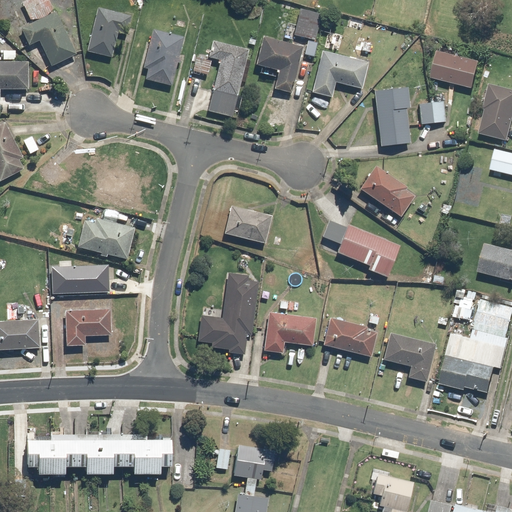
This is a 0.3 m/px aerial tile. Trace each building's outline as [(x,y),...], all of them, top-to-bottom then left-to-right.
[(49,68),(74,56),(46,0),(25,0),(19,3),(29,23),(17,29),(26,48),(37,42),(49,68)] [(114,34),(125,36),(129,16),(94,9),(85,53),(109,58),(114,34)] [(320,15),(297,10),(291,37),(314,42),(320,15)] [(158,22),(156,32),(151,30),(142,68),(148,69),(145,81),(170,87),(183,28),(158,22)] [(260,39),(253,66),(277,72),(273,88),(290,92),(301,49),(260,39)] [(372,43),(359,40),(357,51),(369,54),(372,43)] [(230,118),(246,52),(210,43),(206,60),(219,63),(207,113),(230,118)] [(0,48),(0,59),(14,61),(15,49),(0,48)] [(478,63),(435,52),(428,79),(471,90),(478,63)] [(309,95),(330,100),(333,83),(360,89),(366,64),(318,53),(309,95)] [(205,80),(209,63),(194,60),(190,76),(205,80)] [(0,90),(26,91),(27,65),(0,63),(0,90)] [(511,121),(511,91),(488,85),(476,135),(507,142),(511,121)] [(405,111),(408,110),(406,89),(373,92),(378,149),(408,146),(405,111)] [(443,102),(416,105),(419,127),(445,124),(443,102)] [(17,160),(21,159),(3,124),(0,124),(0,182),(22,171),(17,160)] [(511,153),(494,150),(489,172),(511,177),(511,153)] [(66,174),(50,156),(33,171),(48,189),(66,174)] [(403,192),(406,188),(374,166),(356,191),(398,219),(412,198),(403,192)] [(140,175),(102,167),(95,198),(133,207),(140,175)] [(292,229),(269,224),(270,217),(230,207),(223,236),(286,251),(292,229)] [(93,225),(80,221),(74,249),(125,261),(132,228),(95,219),(93,225)] [(347,226),(336,254),(370,268),(368,273),(384,279),(397,245),(347,226)] [(511,252),(482,245),(475,274),(511,283),(511,252)] [(102,260),(51,262),(52,300),(103,299),(102,260)] [(209,344),(209,347),(227,349),(226,355),(242,357),(244,336),(251,337),(256,283),(246,282),(247,276),(226,274),(222,318),(199,316),(196,342),(209,344)] [(511,307),(479,300),(477,308),(466,305),(467,301),(458,299),(453,318),(474,322),(470,339),(450,334),(438,385),(486,395),(492,368),(499,369),(511,311),(511,307)] [(65,348),(83,348),(83,337),(109,337),(109,311),(64,312),(65,348)] [(262,352),(280,354),(281,344),(312,347),(314,320),(265,315),(262,352)] [(364,333),(365,327),(327,318),(320,347),(370,358),(375,336),(364,333)] [(36,322),(0,323),(0,352),(38,350),(36,322)] [(389,335),(382,362),(409,368),(406,379),(425,384),(434,345),(389,335)] [(55,433),(55,441),(26,441),(25,467),(36,467),(36,474),(65,474),(65,467),(84,467),(84,474),(111,474),(111,467),(132,468),(132,474),(159,475),(159,468),(170,468),(170,440),(150,440),(150,434),(55,433)] [(260,471),(270,472),(272,452),(233,447),(230,477),(244,478),(242,496),(233,495),(230,511),(264,511),(266,499),(251,497),(253,479),(259,480),(260,471)] [(227,471),(229,451),(208,449),(208,455),(215,455),(213,470),(227,471)] [(373,476),(370,494),(379,496),(377,507),(380,508),(379,511),(389,511),(390,510),(401,511),(406,511),(411,483),(373,476)] [(477,511),(430,501),(427,511),(477,511)]
